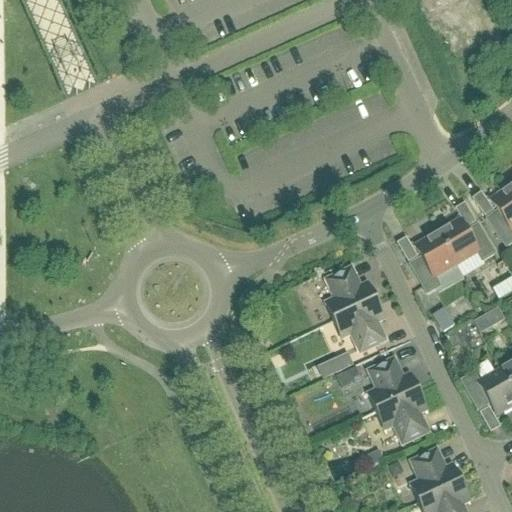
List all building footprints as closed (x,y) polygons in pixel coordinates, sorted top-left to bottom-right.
[(511,191),(511,190),(490,205),(497,215),(486,223),(505,251),(511,246),(511,234),(511,233),(511,232),(511,191)] [(477,229),(465,235),(459,225),(437,238),(455,268),(476,256),(481,265),(494,258),(477,229)] [(437,238),(414,251),(421,262),(409,269),(426,298),(439,290),(433,281),(455,268),(437,238)] [(333,303),(324,307),(333,325),(375,305),(367,287),(360,290),(351,272),(325,284),(333,303)] [(511,282),(511,281),(502,287),(508,297),(511,294),(511,282)] [(473,301),(460,309),(468,322),(481,314),(473,301)] [(333,325),(341,343),(350,339),(359,358),(385,345),(377,327),(384,323),(375,305),(333,325)] [(443,311),(432,318),(442,336),(454,329),(443,311)] [(483,319),(474,325),(480,336),(490,330),(483,319)] [(348,356),(337,361),(342,374),(353,368),(348,356)] [(418,396),(409,378),(402,381),(393,363),(367,375),(376,394),(367,398),(375,416),(418,396)] [(511,367),(500,375),(511,395),(511,367)] [(356,371),(349,375),(353,382),(360,378),(356,371)] [(479,387),(473,378),(460,385),(477,414),(489,407),(495,418),(511,408),(511,395),(500,375),(479,387)] [(375,416),(384,434),(393,430),(401,449),(428,436),(419,418),(426,414),(418,396),(375,416)] [(377,454),(365,459),(370,470),(382,465),(377,454)] [(460,487),(452,469),(445,472),(436,454),(410,466),(418,485),(409,489),(418,507),(460,487)] [(399,477),(400,474),(397,467),(388,471),(392,480),(399,477)] [(418,507),(419,511),(463,511),(462,509),(469,505),(460,487),(418,507)]
